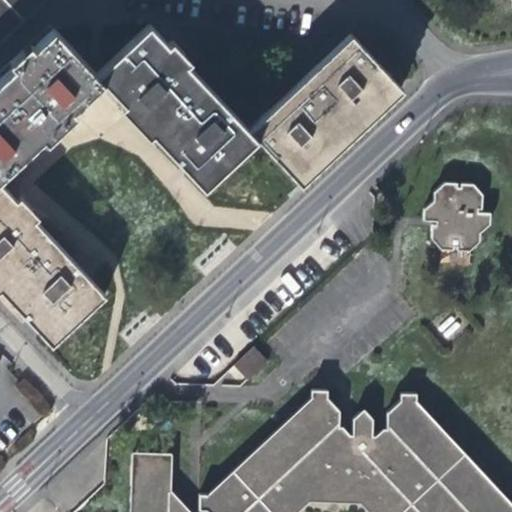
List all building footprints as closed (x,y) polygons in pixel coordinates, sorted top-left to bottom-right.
[(0,0),(0,30),(32,0),(0,0)] [(165,142),(218,90),(191,62),(195,58),(180,43),(176,39),(172,42),(154,24),(102,73),(110,81),(130,101),(126,106),(152,136),(157,132),(165,142)] [(102,73),(58,28),(39,45),(34,41),(23,52),(14,61),(18,65),(0,82),(48,135),(53,141),(82,113),(78,108),(110,81),(102,73)] [(0,179),(48,135),(0,82),(0,179)] [(210,188),(261,137),(252,127),(230,103),(218,90),(165,142),(210,188)] [(448,178),(439,186),(438,194),(427,203),(427,214),(438,215),(438,218),(436,219),(435,226),(434,233),(442,244),(454,245),(454,242),(459,243),(459,246),(472,247),(482,236),(482,229),(492,220),(492,209),(481,208),(481,203),(483,203),(484,189),(475,180),(463,179),(463,184),(460,184),(460,178),(448,178)] [(17,200),(0,180),(0,289),(2,288),(51,235),(35,219),(40,215),(22,196),(17,200)] [(88,275),(51,235),(2,288),(28,317),(53,344),(105,294),(88,275)] [(254,345),(233,364),(248,380),(269,361),(254,345)] [(289,511),(307,495),(357,497),(370,511),(511,511),(511,501),(415,396),(415,390),(400,389),(400,395),(386,408),(385,432),(370,431),(371,416),(364,409),(361,408),(360,413),(357,413),(357,408),(355,408),(351,412),(349,430),(335,429),(336,408),(324,394),(325,386),(310,385),(310,389),(204,491),(196,491),(196,506),(204,507),(209,511),(187,511),(171,487),(172,450),(143,449),(139,511),(289,511)]
